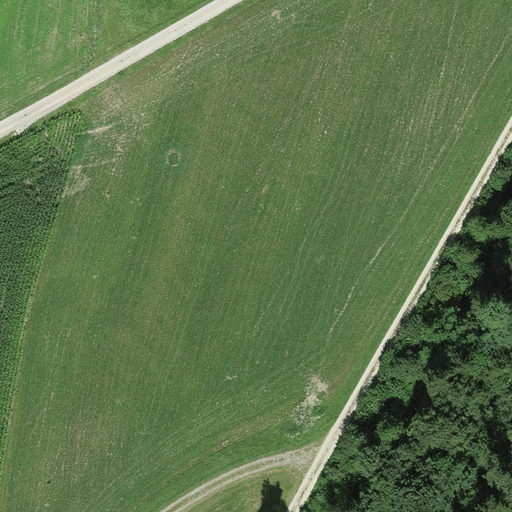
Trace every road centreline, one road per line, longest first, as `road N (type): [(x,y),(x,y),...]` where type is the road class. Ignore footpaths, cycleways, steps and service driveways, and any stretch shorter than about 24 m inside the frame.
road 1 (track): [(294,511),(511,124)]
road 2 (track): [(225,0),(0,132)]
